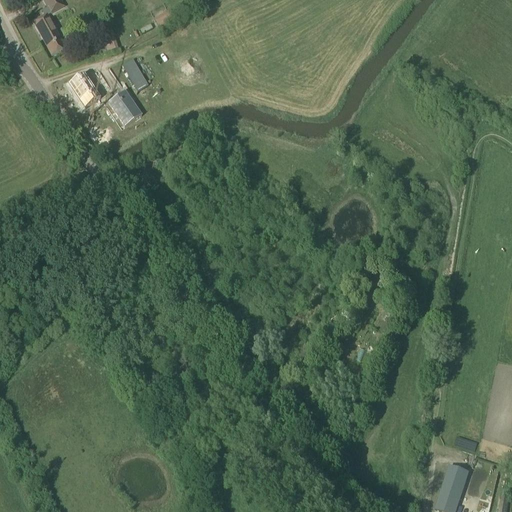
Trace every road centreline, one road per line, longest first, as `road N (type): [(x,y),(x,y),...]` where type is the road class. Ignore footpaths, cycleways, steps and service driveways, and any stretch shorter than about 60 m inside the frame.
road 1 (tertiary): [(352,511),(262,407),(23,70)]
road 2 (track): [(511,147),(489,133),(479,137),(425,511)]
